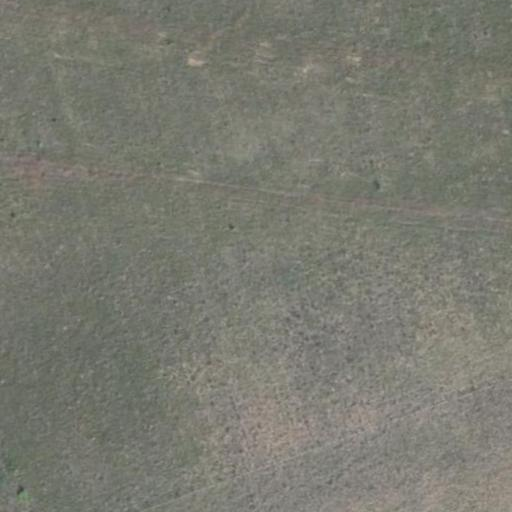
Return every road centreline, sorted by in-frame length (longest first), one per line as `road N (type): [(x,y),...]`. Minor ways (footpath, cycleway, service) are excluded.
road 1 (primary): [(511,115),(272,76),(0,50)]
road 2 (primary): [(0,98),(215,115),(511,162)]
